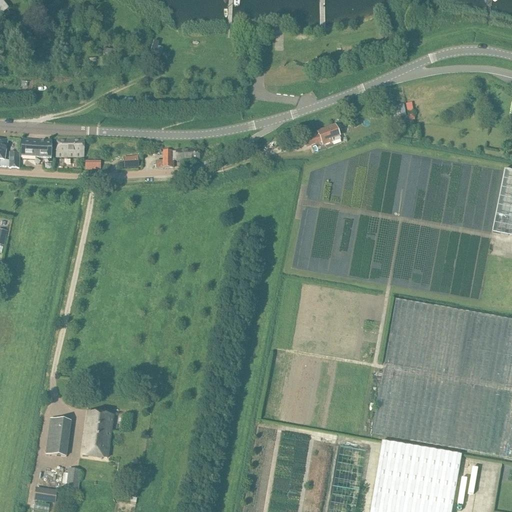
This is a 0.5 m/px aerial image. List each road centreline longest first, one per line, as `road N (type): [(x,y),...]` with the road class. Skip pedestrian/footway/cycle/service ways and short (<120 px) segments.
road 1 (residential): [(0,171),(179,172),(275,120)]
road 2 (tertiary): [(275,120),(176,135),(0,126)]
road 3 (track): [(165,70),(27,128)]
road 4 (tertiary): [(275,120),(409,68)]
